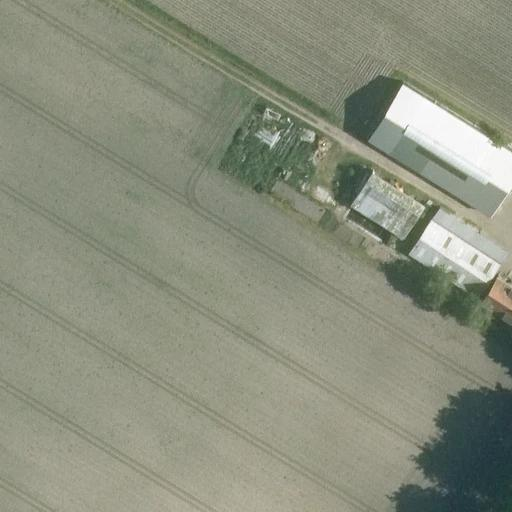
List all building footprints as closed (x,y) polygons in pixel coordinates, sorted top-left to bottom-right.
[(511,158),(397,83),(362,138),(483,217),(511,172),(511,158)] [(247,139),(231,156),(247,171),(263,154),(247,139)] [(426,206),(375,173),(354,206),(405,239),(426,206)] [(510,252),(440,206),(410,252),(479,298),(510,252)] [(511,283),(499,275),(482,299),(511,318),(511,283)]
